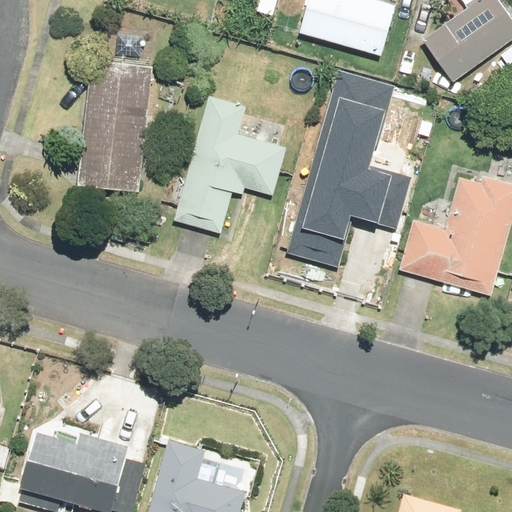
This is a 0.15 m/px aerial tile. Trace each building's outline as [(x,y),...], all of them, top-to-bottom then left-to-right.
[(399,4),(382,0),(313,0),(305,33),(387,54),(399,4)] [(511,44),(511,10),(504,0),(469,0),(473,5),(428,41),(461,84),(511,44)] [(155,67),(93,61),(81,187),(144,193),(155,67)] [(397,88),(339,73),(291,254),(343,267),(357,216),(402,228),(416,177),(376,166),(397,88)] [(277,195),(291,145),(243,132),(250,105),(213,94),(177,220),(224,234),(236,191),(247,194),(249,187),(277,195)] [(511,231),(511,182),(482,175),(480,182),(461,177),(448,228),(416,220),(403,272),(496,296),(511,231)] [(0,437),(10,399),(0,396),(0,437)] [(132,453),(136,439),(86,425),(82,437),(41,426),(26,482),(137,511),(152,459),(132,453)] [(240,486),(245,467),(206,456),(209,446),(172,436),(151,511),(242,511),(249,488),(240,486)] [(465,511),(466,511),(407,495),(402,511),(465,511)]
